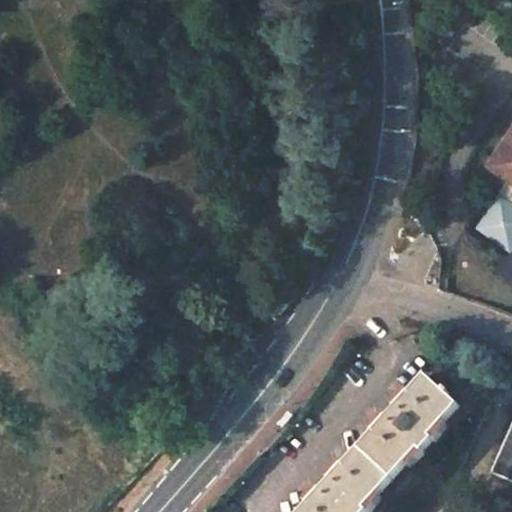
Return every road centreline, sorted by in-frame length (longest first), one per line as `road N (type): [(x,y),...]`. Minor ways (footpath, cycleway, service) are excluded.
road 1 (secondary): [(158,511),(259,397),(342,272)]
road 2 (secondary): [(342,272),(370,199),(381,134),(378,0)]
road 3 (residential): [(511,333),(342,272)]
